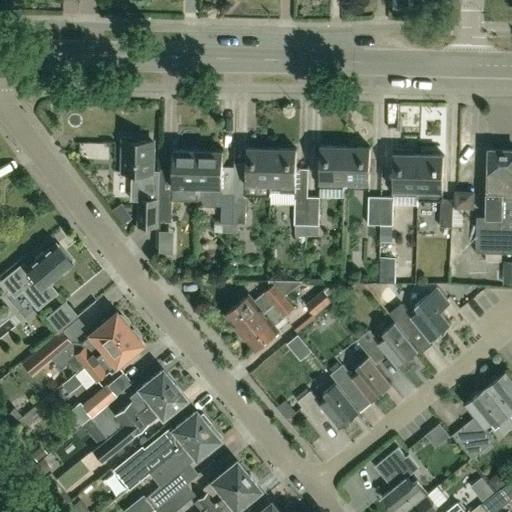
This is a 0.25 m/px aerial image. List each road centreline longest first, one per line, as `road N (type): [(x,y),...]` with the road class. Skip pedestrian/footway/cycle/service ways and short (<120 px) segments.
road 1 (residential): [(311,491),(0,108)]
road 2 (residential): [(471,65),(0,54)]
road 3 (residential): [(311,491),(485,340),(509,304)]
